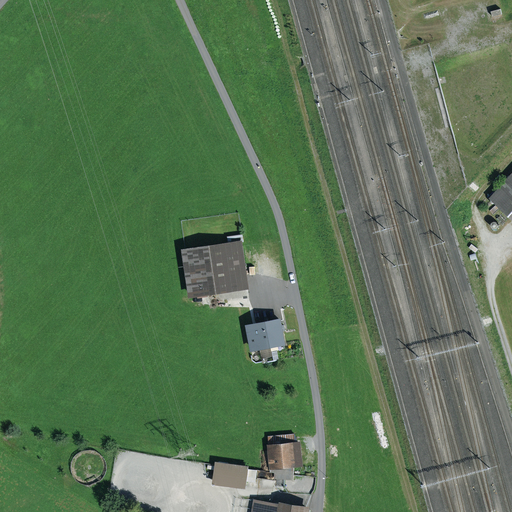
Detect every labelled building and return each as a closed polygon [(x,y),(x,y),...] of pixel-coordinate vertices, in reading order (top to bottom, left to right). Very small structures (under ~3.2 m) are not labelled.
[(511,175),(492,196),(511,215),(511,175)] [(240,240),(184,248),(190,294),(246,286),(240,240)] [(280,320),(249,326),(254,349),(285,343),(280,320)] [(297,438),(266,442),(270,468),(300,465),(297,438)] [(248,467),(216,462),(213,480),(245,485),(248,467)] [(304,511),(306,505),(249,495),(245,511),(304,511)]
